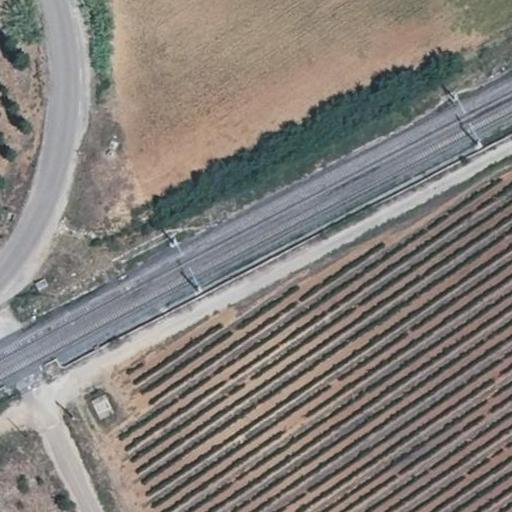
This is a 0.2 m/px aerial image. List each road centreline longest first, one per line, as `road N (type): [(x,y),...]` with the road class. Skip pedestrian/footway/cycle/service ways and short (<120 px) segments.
road 1 (track): [(511,150),(39,401),(90,511)]
road 2 (tertiary): [(49,0),(64,53),(56,163),(31,234),(0,279)]
